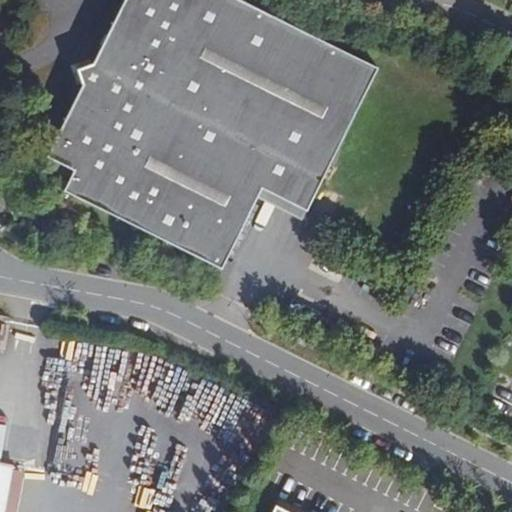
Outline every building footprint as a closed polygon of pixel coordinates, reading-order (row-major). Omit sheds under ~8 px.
[(139,225),(146,229),(229,271),(264,199),(268,191),(313,213),(384,71),(243,0),(132,0),(100,66),(85,70),(90,85),(44,178),(139,225)] [(268,191),(264,199),(309,222),(313,213),(268,191)] [(27,213),(13,193),(2,199),(17,220),(27,213)] [(143,234),(146,229),(139,225),(136,230),(143,234)] [(122,254),(123,243),(106,241),(104,251),(122,254)] [(0,511),(7,511),(18,464),(0,459),(0,511)] [(150,511),(151,502),(161,503),(163,467),(126,464),(123,511),(150,511)]
